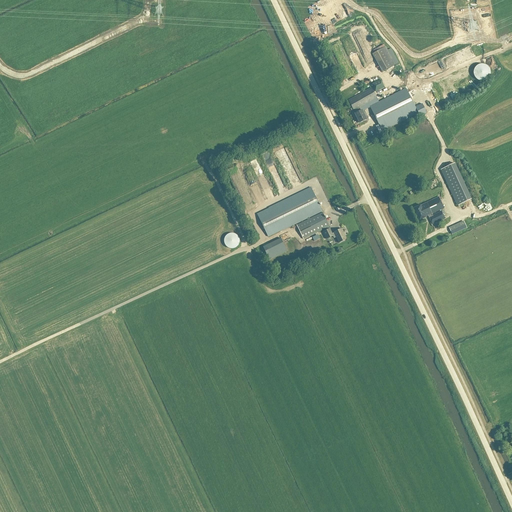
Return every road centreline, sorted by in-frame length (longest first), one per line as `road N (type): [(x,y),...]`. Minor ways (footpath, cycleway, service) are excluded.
road 1 (tertiary): [(511,504),(273,0)]
road 2 (track): [(0,67),(27,75),(142,19)]
